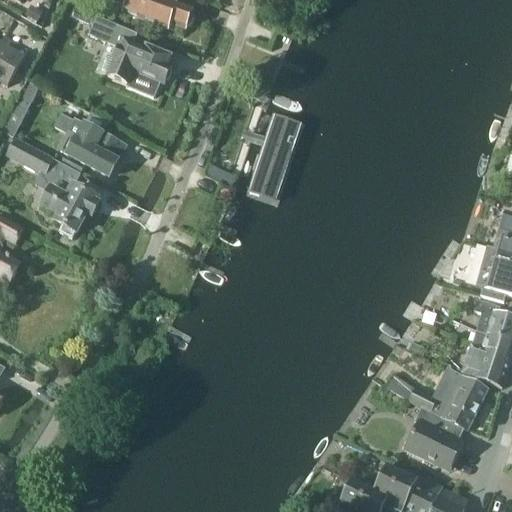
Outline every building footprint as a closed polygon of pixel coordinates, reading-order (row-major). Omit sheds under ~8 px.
[(161,23),(185,31),(193,11),(162,0),(130,0),(125,16),(159,28),(161,23)] [(31,8),(25,18),(37,25),(43,15),(31,8)] [(137,36),(96,19),(89,37),(120,49),(107,79),(127,87),(126,90),(154,101),(161,85),(164,86),(175,61),(143,48),(143,49),(133,45),(137,36)] [(0,46),(0,84),(8,89),(25,59),(9,49),(13,43),(5,38),(1,45),(0,46)] [(39,91),(30,86),(18,110),(15,108),(1,135),(13,141),(39,91)] [(120,146),(75,122),(59,152),(109,179),(117,165),(112,162),(120,146)] [(302,132),(276,122),(244,206),(271,215),(302,132)] [(7,159),(46,179),(55,162),(17,142),(17,141),(7,159)] [(236,182),(227,177),(222,187),(232,192),(236,182)] [(92,218),(99,206),(96,205),(98,201),(73,188),(67,200),(51,191),(42,208),(59,217),(56,224),(63,228),(60,234),(72,241),(75,235),(77,236),(87,216),(92,218)] [(511,216),(505,215),(498,240),(496,240),(494,250),(511,254),(511,216)] [(0,299),(2,300),(20,266),(0,255),(0,248),(5,239),(16,245),(23,231),(0,218),(0,299)] [(511,254),(494,250),(486,277),(483,276),(480,289),(483,289),(482,291),(511,298),(511,254)] [(477,332),(511,342),(511,321),(496,316),(498,309),(479,303),(476,314),(482,316),(477,332)] [(511,342),(477,332),(472,347),(482,351),(511,360),(511,342)] [(410,343),(407,351),(418,358),(422,350),(410,343)] [(473,381),(503,390),(511,361),(511,360),(482,351),(472,347),(462,376),(473,381)] [(488,393),(447,372),(433,401),(437,404),(432,413),(432,415),(433,416),(468,433),(488,393)] [(404,398),(410,401),(415,392),(409,388),(404,398)] [(433,401),(415,392),(410,401),(432,413),(437,404),(433,401)] [(432,415),(428,413),(422,425),(420,424),(405,452),(434,467),(436,462),(452,470),(461,451),(456,448),(464,432),(437,418),(433,416),(432,415)] [(387,469),(375,494),(376,494),(376,495),(388,501),(384,508),(385,508),(385,509),(391,511),(403,511),(405,508),(412,511),(433,511),(436,506),(442,491),(443,490),(413,476),(411,480),(387,469)] [(375,494),(352,483),(338,511),(383,511),(385,509),(385,508),(384,508),(388,501),(376,495),(376,494),(375,494)] [(463,511),(467,503),(442,491),(436,506),(433,511),(463,511)]
